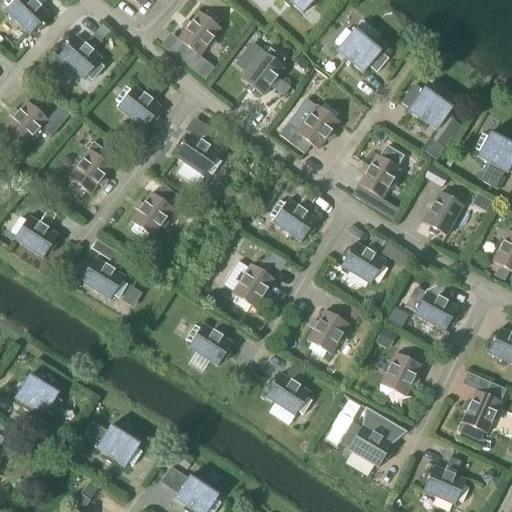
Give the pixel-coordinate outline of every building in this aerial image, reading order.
[(41,24),(47,18),(29,0),(6,0),(2,5),(7,9),(3,12),(28,37),(35,31),(38,34),(44,28),(41,24)] [(127,0),(138,9),(145,0),(148,0),(150,2),(151,0),(127,0)] [(283,0),(285,1),(282,4),(288,10),(291,7),(301,16),(315,0),(283,0)] [(175,42),(197,59),(218,31),(214,28),(218,23),(205,13),(201,18),(197,14),(189,25),(185,22),(180,29),(183,32),(175,42)] [(100,28),(95,34),(103,41),(108,35),(100,28)] [(362,75),(368,68),(376,74),(387,61),(352,32),(349,35),(344,31),(333,45),(338,49),(335,52),(345,61),(342,64),(349,70),(351,67),(362,75)] [(103,41),(95,34),(89,41),(97,48),(103,41)] [(61,52),(55,58),(82,82),(85,78),(89,82),(101,69),(96,65),(99,61),(73,38),(67,45),(63,42),(58,49),(61,52)] [(253,93),(261,99),(282,71),(278,68),(282,63),(268,52),(264,57),(260,54),(239,82),(246,88),(244,91),(251,96),(253,93)] [(308,66),(299,59),(293,65),(303,73),(308,66)] [(52,82),(38,71),(34,75),(48,87),(52,82)] [(144,90),(155,99),(162,91),(151,82),(144,90)] [(281,83),(274,92),(283,98),(289,90),(281,83)] [(153,118),(159,111),(131,89),(128,92),(123,89),(113,102),(118,106),(115,110),(142,132),(148,125),(151,127),(157,121),(153,118)] [(435,133),(451,111),(422,91),(419,95),(414,91),(404,105),(409,109),(406,113),(417,120),(415,124),(422,129),(424,125),(435,133)] [(47,113),(54,105),(44,97),(38,105),(47,113)] [(22,148),(45,122),(24,103),(16,113),(12,111),(7,117),(10,120),(1,130),(5,133),(1,138),(14,149),(18,145),(22,148)] [(294,136),(301,141),(295,150),(304,156),(310,148),(316,152),(324,142),(327,144),(332,137),(329,135),(337,124),(333,121),(337,116),(323,106),(319,111),(315,108),(294,136)] [(387,138),(374,129),(369,137),(382,145),(387,138)] [(208,130),(202,138),(210,144),(216,135),(208,130)] [(506,175),(510,167),(511,168),(511,147),(488,135),(486,139),(480,136),(472,151),(478,154),(475,158),(487,165),(485,169),(492,173),(494,169),(506,175)] [(178,151),(173,159),(202,179),(205,174),(210,178),(220,164),(215,160),(218,156),(189,136),(183,144),(180,141),(175,148),(178,151)] [(109,169),(87,152),(66,180),(70,183),(66,188),(80,199),(84,194),(88,197),(96,186),(99,189),(104,182),(101,179),(109,169)] [(356,187),(364,192),(359,200),(368,206),(373,198),(380,202),(387,190),(391,193),(396,185),(392,182),(398,172),(394,169),(397,164),(382,155),(379,160),(375,157),(368,169),(364,166),(359,174),(363,176),(356,187)] [(431,185),(438,173),(429,168),(422,180),(431,185)] [(2,169),(0,171),(0,182),(10,190),(17,180),(2,169)] [(245,200),(249,194),(243,189),(238,195),(245,200)] [(170,193),(162,205),(171,211),(178,216),(186,205),(170,193)] [(305,195),(299,204),(308,210),(313,201),(305,195)] [(434,237),(442,242),(460,211),(455,209),(458,203),(443,195),(440,200),(436,198),(419,229),(427,233),(425,237),(432,241),(434,237)] [(151,240),(171,211),(162,205),(149,196),(141,206),(137,204),(132,211),(136,213),(128,224),(132,227),(129,232),(143,242),(146,237),(151,240)] [(309,230),(315,222),(286,202),(283,206),(278,203),(268,217),(273,221),(270,225),(299,244),(304,237),(308,239),(313,232),(309,230)] [(46,212),(41,220),(49,225),(54,217),(46,212)] [(46,253),(49,255),(54,248),(50,245),(56,238),(26,218),(23,222),(18,219),(9,233),(14,237),(11,241),(41,260),(46,253)] [(490,265),(498,268),(493,277),(503,283),(508,274),(511,275),(511,233),(511,236),(506,233),(490,265)] [(367,247),(369,248),(376,253),(382,244),(373,238),(367,247)] [(248,241),(242,255),(256,261),(262,246),(248,241)] [(344,260),(339,268),(369,287),(372,282),(377,286),(386,271),(381,268),(383,264),(353,245),(348,253),(345,251),(340,258),(344,260)] [(112,254),(107,262),(116,267),(121,259),(112,254)] [(83,276),(78,284),(108,302),(111,298),(116,301),(125,287),(120,283),(122,279),(92,261),(88,269),(84,266),(79,274),(83,276)] [(121,270),(127,273),(132,266),(125,262),(121,270)] [(272,281),(249,267),(230,296),(234,299),(231,304),(245,314),(249,308),(253,311),(260,300),(264,302),(268,295),(265,293),(272,281)] [(451,318),(456,310),(425,293),(423,298),(417,295),(409,310),(414,313),(412,317),(443,334),(447,326),(451,328),(455,320),(451,318)] [(355,322),(359,315),(348,309),(344,315),(355,322)] [(386,322),(399,330),(406,318),(393,310),(386,322)] [(329,357),(346,327),(323,313),(316,324),(312,322),(308,330),(312,332),(305,343),(309,346),(306,351),(321,360),(324,355),(329,357)] [(364,324),(372,328),(375,322),(367,318),(364,324)] [(218,321),(213,329),(221,334),(227,326),(218,321)] [(225,353),(230,346),(200,327),(198,331),(193,328),(183,342),(189,345),(186,350),(215,369),(220,361),(224,363),(229,356),(225,353)] [(373,344),(387,352),(395,337),(381,330),(373,344)] [(490,347),(486,355),(511,367),(511,337),(498,331),(494,339),(490,337),(486,345),(490,347)] [(418,368),(394,356),(379,387),(383,390),(380,395),(396,403),(398,397),(403,399),(409,387),(413,389),(416,381),(413,379),(418,368)] [(268,392),(263,399),(293,418),(296,414),(301,417),(310,403),(305,400),(308,395),(278,376),(273,384),(269,382),(265,389),(268,392)] [(57,396),(27,377),(12,400),(24,407),(21,411),(29,416),(31,412),(42,419),(45,415),(50,418),(59,403),(54,400),(57,396)] [(484,436),(499,404),(474,393),(469,405),(465,403),(461,411),(465,413),(460,425),(464,427),(462,433),(477,440),(480,434),(484,436)] [(84,436),(94,442),(101,431),(91,425),(84,436)] [(138,447),(108,428),(94,451),(105,458),(102,462),(110,466),(112,463),(123,470),(126,465),(131,469),(140,454),(135,451),(138,447)] [(386,454),(390,447),(360,428),(357,433),(352,430),(343,444),(349,447),(346,452),(376,470),(381,462),(385,464),(389,457),(386,454)] [(174,465),(185,472),(189,467),(178,460),(174,465)] [(445,470),(455,474),(459,464),(449,460),(445,470)] [(424,485),(421,494),(453,508),(455,503),(461,505),(467,490),(462,487),(464,483),(431,469),(428,477),(424,475),(420,483),(424,485)] [(493,472),(484,472),(480,481),(485,488),(495,487),(498,479),(493,472)] [(170,489),(177,494),(186,480),(179,475),(170,489)] [(216,498),(187,478),(186,480),(177,494),(172,501),(183,508),(181,511),(214,511),(219,505),(214,502),(216,498)]
